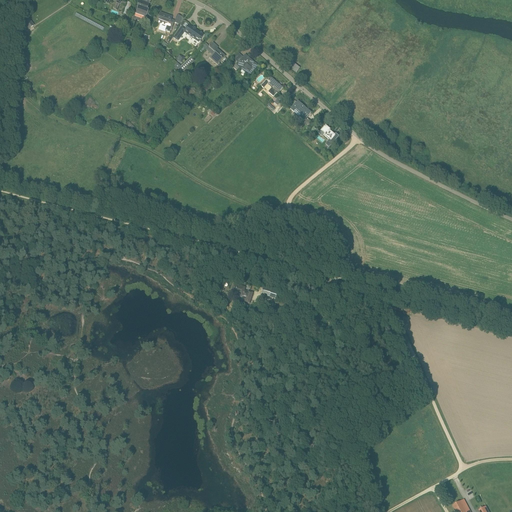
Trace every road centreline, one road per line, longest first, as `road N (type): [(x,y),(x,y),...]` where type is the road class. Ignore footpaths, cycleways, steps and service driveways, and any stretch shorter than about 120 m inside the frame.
road 1 (unclassified): [(511,221),(372,149),(193,0)]
road 2 (track): [(0,193),(335,278)]
road 3 (track): [(17,22),(16,78),(37,105),(58,119),(134,140),(242,202)]
road 4 (track): [(335,278),(393,317),(464,470)]
road 5 (track): [(357,138),(286,206),(289,216),(322,225),(339,241),(335,278)]
